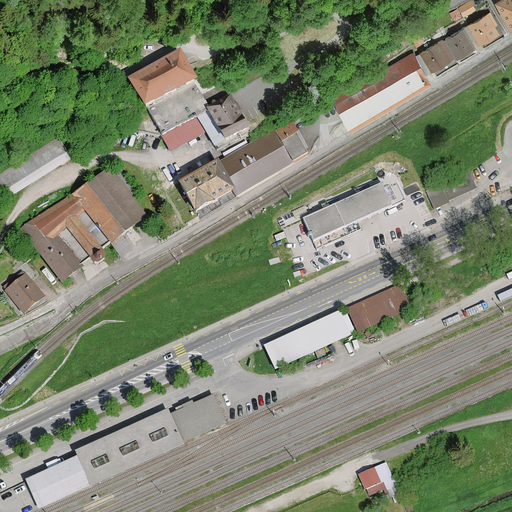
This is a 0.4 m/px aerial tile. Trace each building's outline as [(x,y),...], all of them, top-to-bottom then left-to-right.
[(511,0),(496,0),(494,2),(510,29),(511,27),(511,0)] [(471,1),(458,7),(463,17),(475,11),(471,1)] [(457,9),(450,14),(455,22),(462,18),(457,9)] [(490,13),(469,25),(477,39),(480,45),(498,35),(494,28),(498,26),(490,13)] [(462,29),(470,43),(477,39),(469,25),(462,29)] [(462,29),(445,39),(455,56),(457,59),(474,48),(470,43),(462,29)] [(444,40),(422,53),(432,70),(433,72),(451,62),(450,59),(454,57),(444,40)] [(177,52),(131,78),(147,106),(193,80),(177,52)] [(412,53),(330,102),(347,129),(429,80),(425,74),(415,57),(412,53)] [(425,74),(432,70),(422,53),(415,57),(425,74)] [(263,57),(224,78),(231,91),(270,70),(263,57)] [(193,80),(147,106),(162,133),(196,114),(208,107),(193,80)] [(208,107),(227,139),(249,127),(230,94),(208,107)] [(208,107),(196,114),(205,129),(215,146),(227,139),(208,107)] [(196,114),(162,133),(171,148),(205,129),(196,114)] [(274,130),(221,160),(237,186),(241,194),(294,163),(310,154),(290,121),(274,130)] [(58,140),(0,173),(0,190),(4,197),(70,160),(58,140)] [(219,157),(179,181),(197,211),(201,217),(241,194),(237,186),(221,160),(219,157)] [(43,215),(23,229),(61,280),(81,266),(91,258),(94,262),(99,262),(105,258),(105,253),(102,250),(112,243),(149,216),(111,165),(74,192),(43,215)] [(469,172),(426,191),(434,209),(449,202),(448,201),(476,188),(469,172)] [(382,182),(303,218),(313,240),(317,249),(361,229),(357,221),(393,206),(405,200),(397,182),(384,188),(382,182)] [(123,237),(112,244),(121,257),(131,249),(123,237)] [(25,274),(5,291),(23,313),(44,296),(25,274)] [(400,286),(345,310),(356,334),(411,310),(400,286)] [(341,315),(265,348),(276,371),(351,338),(341,315)] [(77,459),(25,482),(39,511),(226,426),(213,397),(171,417),(169,411),(75,454),(77,459)] [(387,462),(358,474),(363,486),(365,489),(367,488),(370,496),(383,490),(385,495),(398,490),(387,462)]
